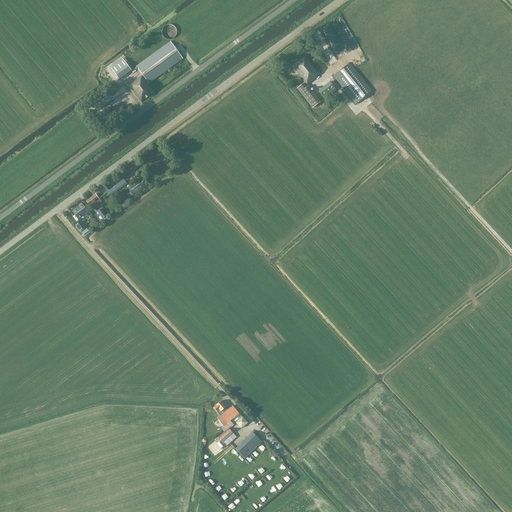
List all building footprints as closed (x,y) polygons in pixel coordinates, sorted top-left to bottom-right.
[(175,35),(176,34),(176,33),(176,32),(176,31),(176,29),(175,28),(175,27),(174,26),(173,26),(172,25),(171,25),(170,24),(168,24),(167,25),(166,25),(165,26),(164,26),(163,27),(162,28),(162,29),(162,31),(161,32),(162,33),(162,34),(162,35),(163,36),(164,37),(165,38),(166,39),(167,39),(168,39),(170,39),(171,39),(172,39),(173,38),(174,37),(175,36),(175,35)] [(153,92),(147,84),(182,58),(170,41),(136,66),(145,80),(144,80),(141,76),(131,83),(132,83),(129,86),(140,102),(153,92)] [(304,57),(292,66),(307,84),(318,75),(304,57)] [(122,58),(110,67),(119,79),(131,70),(122,58)] [(333,76),(347,94),(355,104),(372,91),(349,63),(333,76)] [(329,82),(318,91),(324,99),(336,90),(329,82)] [(313,108),(320,102),(307,86),(306,87),(303,83),(297,88),(313,108)] [(134,183),(127,188),(133,196),(146,186),(140,178),(137,181),(135,179),(133,181),(134,183)] [(124,179),(106,192),(109,197),(127,184),(124,179)] [(96,200),(98,199),(95,194),(86,201),(90,205),(89,206),(92,209),(99,203),(96,200)] [(82,204),(72,212),(78,219),(88,212),(82,204)] [(102,209),(97,212),(102,219),(106,216),(102,209)] [(80,221),(75,225),(79,231),(84,227),(80,221)] [(86,228),(81,233),(84,237),(90,233),(86,228)] [(220,411),(221,411),(225,407),(226,407),(221,401),(213,407),(216,411),(219,409),(220,411)] [(227,409),(223,412),(217,418),(223,426),(230,421),(239,413),(232,405),(227,409)] [(242,416),(235,422),(241,428),(247,423),(242,416)] [(228,428),(233,424),(230,421),(223,426),(226,429),(228,428)] [(228,428),(226,429),(218,437),(223,442),(232,433),(228,428)] [(252,432),(235,449),(244,458),(261,442),(252,432)] [(235,436),(232,433),(223,442),(226,445),(235,436)]
